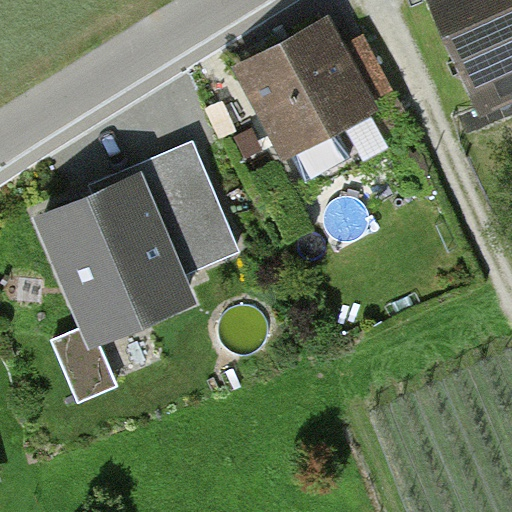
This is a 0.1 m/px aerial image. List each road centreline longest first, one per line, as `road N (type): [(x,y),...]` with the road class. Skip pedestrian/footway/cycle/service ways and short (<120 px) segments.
road 1 (track): [(375,0),(511,290)]
road 2 (unclassified): [(232,0),(0,146)]
